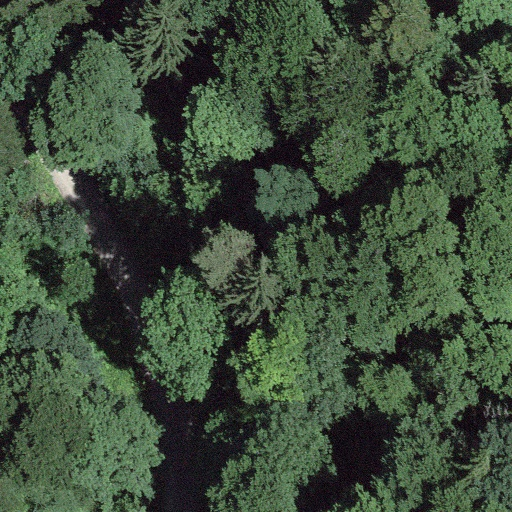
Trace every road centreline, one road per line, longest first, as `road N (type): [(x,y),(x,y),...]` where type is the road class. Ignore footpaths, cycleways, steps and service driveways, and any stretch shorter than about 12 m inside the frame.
road 1 (track): [(182,511),(188,444),(160,337),(105,233),(0,83)]
road 2 (track): [(511,113),(404,0)]
